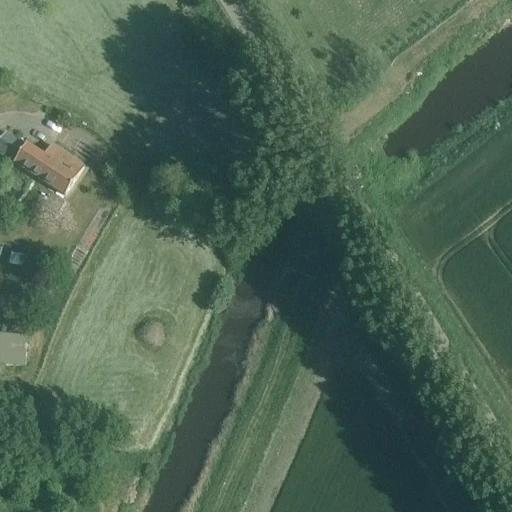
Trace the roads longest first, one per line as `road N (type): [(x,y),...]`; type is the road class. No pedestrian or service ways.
road 1 (tertiary): [(511,465),(229,0)]
road 2 (track): [(360,214),(304,261),(196,511)]
